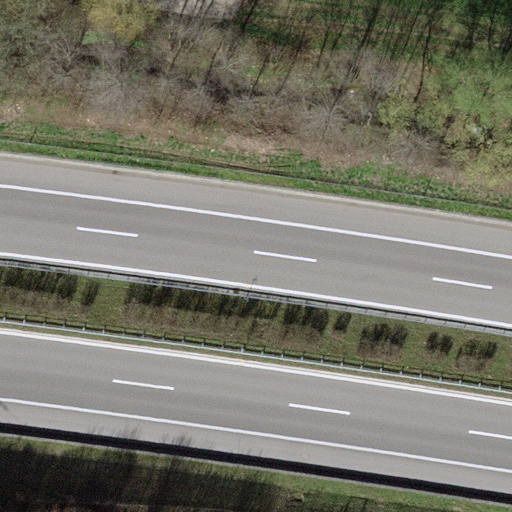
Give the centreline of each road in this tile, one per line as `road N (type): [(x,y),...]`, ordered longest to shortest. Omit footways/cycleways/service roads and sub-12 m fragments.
road 1 (motorway): [(0,367),(511,437)]
road 2 (motorway): [(511,291),(0,221)]
